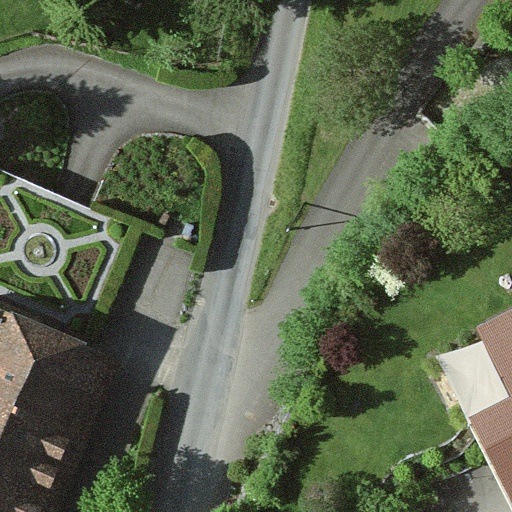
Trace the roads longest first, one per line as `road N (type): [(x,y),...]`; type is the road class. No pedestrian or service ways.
road 1 (residential): [(469,0),(393,111),(281,316),(251,354),(206,365)]
road 2 (unclassified): [(206,365),(286,0)]
road 3 (unclassified): [(171,511),(206,365)]
